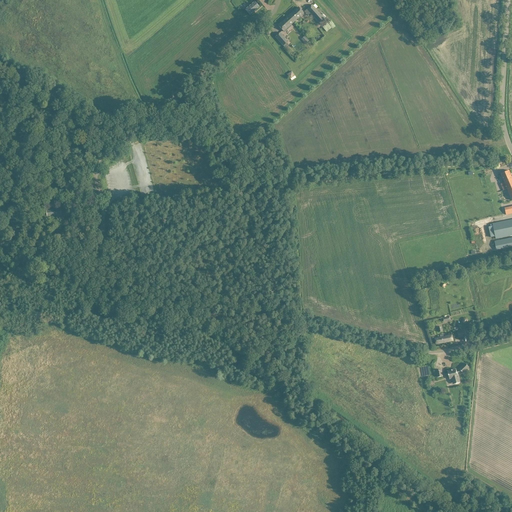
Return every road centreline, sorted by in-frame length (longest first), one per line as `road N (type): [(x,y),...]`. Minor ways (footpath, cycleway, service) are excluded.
road 1 (unclassified): [(511,333),(445,351),(391,347),(180,285),(105,240),(97,164),(280,0)]
road 2 (unclassified): [(511,151),(503,126),(509,0)]
